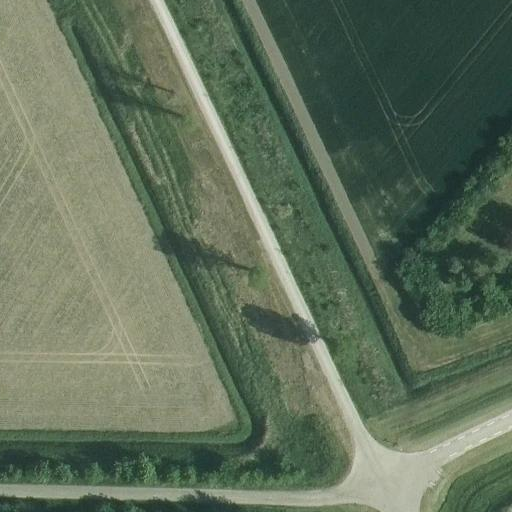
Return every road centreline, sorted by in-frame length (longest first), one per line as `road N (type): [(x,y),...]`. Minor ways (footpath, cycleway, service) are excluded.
road 1 (unclassified): [(387,484),(157,0)]
road 2 (unclassified): [(387,484),(320,498),(0,491)]
road 3 (unclassified): [(387,484),(511,422)]
